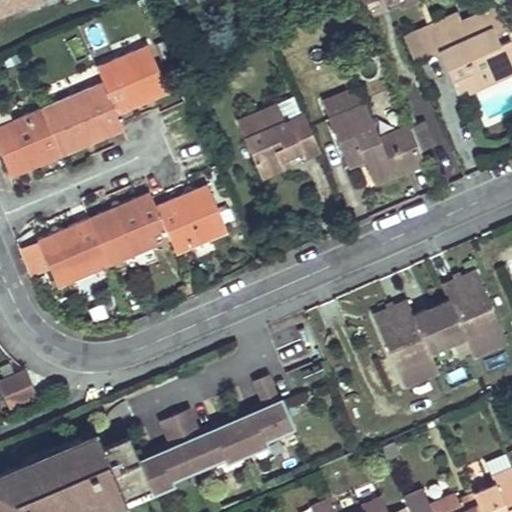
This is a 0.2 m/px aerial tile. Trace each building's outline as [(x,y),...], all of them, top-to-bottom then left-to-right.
[(0,0),(0,13),(30,0),(0,0)] [(507,26),(497,5),(460,22),(456,12),(428,25),(404,36),(415,61),(440,50),(451,77),(462,73),(467,85),(469,89),(488,81),(484,73),(511,60),(511,37),(511,36),(500,41),(496,32),(507,26)] [(511,36),(507,26),(496,32),(500,41),(511,36)] [(99,66),(105,81),(118,114),(169,92),(149,45),(99,66)] [(511,70),(511,60),(484,73),(488,81),(511,70)] [(467,85),(462,73),(451,77),(456,89),(467,85)] [(54,103),(74,150),(125,128),(122,122),(118,114),(105,81),(54,103)] [(45,107),(65,154),(74,150),(54,103),(45,107)] [(322,151),(305,111),(285,120),(278,103),(238,120),(261,176),(283,168),(281,160),(302,151),(306,158),(322,151)] [(425,161),(409,123),(380,136),(367,103),(330,118),(344,155),(361,148),(365,159),(374,182),(425,161)] [(45,107),(0,125),(0,147),(13,177),(65,154),(45,107)] [(419,146),(433,143),(427,118),(413,121),(419,146)] [(365,159),(361,148),(344,155),(348,165),(365,159)] [(156,203),(171,238),(176,251),(229,228),(208,180),(156,203)] [(100,212),(121,260),(171,238),(156,203),(153,195),(151,190),(100,212)] [(91,216),(111,264),(121,260),(100,212),(91,216)] [(91,216),(39,238),(59,286),(111,264),(91,216)] [(407,298),(374,312),(404,383),(438,369),(429,349),(463,334),(472,354),(505,340),(474,269),(441,283),(447,297),(413,312),(407,298)] [(28,368),(0,374),(0,385),(3,399),(33,393),(28,368)] [(0,511),(104,511),(152,492),(171,484),(169,479),(224,455),(226,460),(265,444),(263,439),(291,427),(268,374),(253,381),(261,401),(264,407),(201,435),(198,428),(189,408),(159,421),(168,441),(170,447),(138,461),(135,454),(131,444),(103,456),(99,447),(93,433),(0,472),(0,511)] [(198,428),(201,435),(264,407),(261,401),(198,428)] [(116,511),(154,496),(152,492),(104,511),(0,511),(0,472),(93,433),(91,429),(0,468),(0,511),(116,511)] [(99,447),(103,456),(131,444),(127,434),(99,447)] [(135,454),(138,461),(170,447),(168,441),(135,454)] [(492,474),(511,465),(505,452),(487,461),(492,474)] [(511,511),(511,468),(511,465),(492,474),(495,481),(472,492),(476,501),(480,511),(511,511)] [(387,511),(380,495),(360,504),(364,511),(363,511),(387,511)] [(338,511),(331,497),(310,506),(312,511),(338,511)] [(480,511),(476,501),(450,511),(480,511)]
